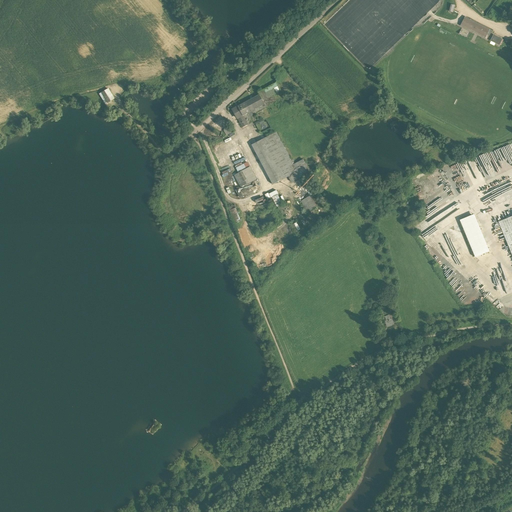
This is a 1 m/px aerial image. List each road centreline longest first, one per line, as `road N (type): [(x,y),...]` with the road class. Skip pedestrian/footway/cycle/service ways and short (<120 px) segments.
road 1 (track): [(195,133),(304,408)]
road 2 (track): [(304,408),(360,366),(411,342),(511,327)]
road 3 (track): [(191,511),(304,408)]
road 4 (track): [(195,133),(171,159),(126,114),(116,90)]
